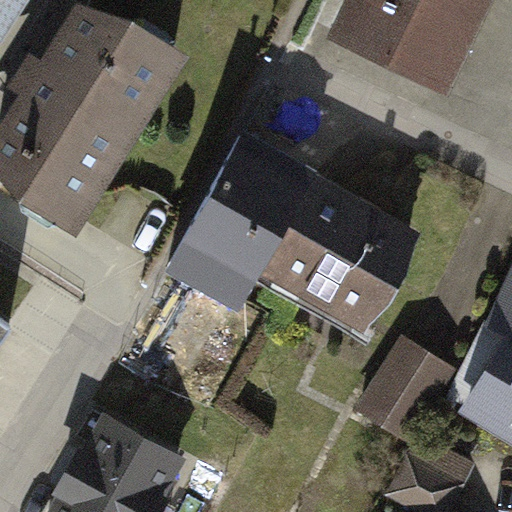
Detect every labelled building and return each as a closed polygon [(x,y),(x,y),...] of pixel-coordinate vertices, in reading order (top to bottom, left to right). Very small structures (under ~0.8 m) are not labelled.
[(181,36),(121,0),(71,0),(21,84),(0,117),(0,166),(75,211),(181,36)] [(0,0),(0,30),(17,0),(0,0)] [(465,0),(320,0),(302,37),(420,94),(465,0)] [(357,301),(404,214),(248,132),(222,182),(178,263),(230,290),(253,246),(357,301)] [(511,426),(511,286),(495,321),(506,326),(467,404),(511,426)] [(441,347),(397,325),(358,401),(402,423),(424,379),(441,347)] [(160,511),(186,463),(105,420),(57,511),(160,511)] [(416,422),(390,473),(440,499),(466,449),(416,422)]
